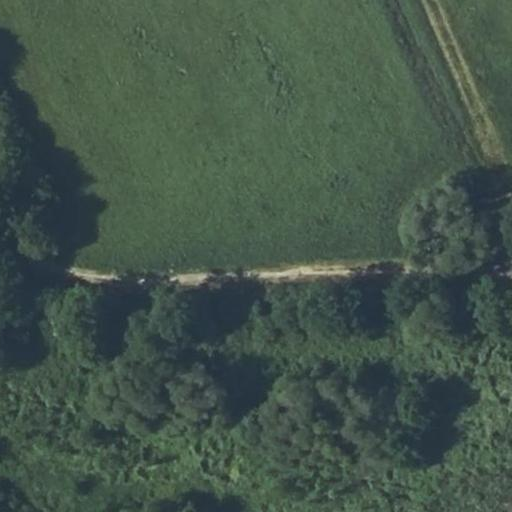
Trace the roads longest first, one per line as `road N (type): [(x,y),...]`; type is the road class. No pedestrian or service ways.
road 1 (track): [(0,237),(25,257),(91,283),(511,264)]
road 2 (track): [(511,249),(392,0)]
